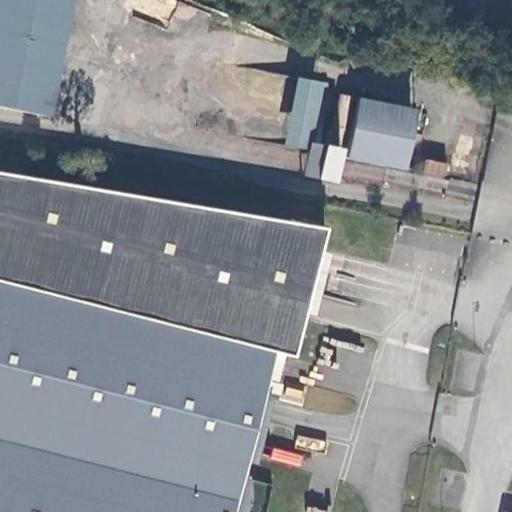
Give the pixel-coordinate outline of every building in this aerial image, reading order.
[(0,0),(0,107),(47,117),(69,0),(0,0)] [(415,108),(355,96),(343,156),(403,168),(415,108)] [(330,179),(336,148),(305,142),(299,174),(330,179)] [(421,173),(445,178),(449,164),(425,158),(421,173)] [(244,462),(259,399),(266,373),(272,351),(291,356),(324,227),(0,173),(0,511),(230,511),(243,464),(244,462)] [(271,402),(259,399),(244,462),(255,465),(271,402)] [(249,477),(243,464),(230,511),(246,511),(248,507),(251,496),(250,485),(249,477)]
